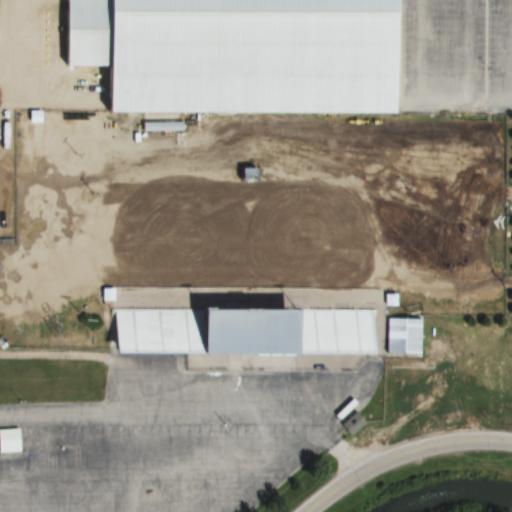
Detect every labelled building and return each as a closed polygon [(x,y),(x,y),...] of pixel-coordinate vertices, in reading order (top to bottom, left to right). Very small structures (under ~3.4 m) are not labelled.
[(382,0),(384,113),(97,114),(97,67),(59,67),(58,0),(382,0)] [(118,308),(377,308),(378,350),(119,351),(118,308)] [(417,354),(417,318),(382,318),(382,354),(417,354)] [(339,427),(349,436),(362,421),(352,412),(339,427)] [(0,453),(17,453),(16,430),(0,430),(0,453)]
